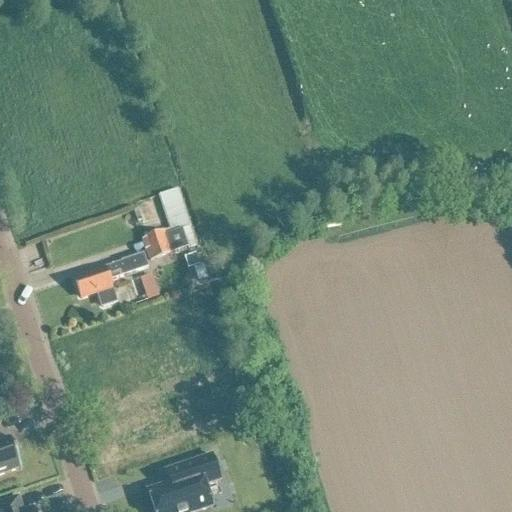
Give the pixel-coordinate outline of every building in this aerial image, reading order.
[(84,156),(39,172),(50,203),(95,188),(90,172),(116,163),(111,148),(84,157),(84,156)] [(177,192),(158,199),(165,217),(184,211),(177,192)] [(150,263),(187,250),(180,232),(164,238),(163,235),(143,242),(150,263)] [(193,270),(199,268),(195,256),(184,260),(188,272),(193,270)] [(115,304),(108,284),(139,273),(134,260),(121,264),(121,265),(104,271),(105,272),(75,282),(81,301),(95,296),(100,309),(102,310),(113,306),(115,304)] [(198,283),(207,280),(203,267),(199,268),(193,270),(198,283)] [(151,275),(138,278),(144,301),(157,298),(151,275)] [(160,351),(119,359),(125,388),(166,380),(160,351)] [(214,370),(218,381),(231,377),(227,365),(214,370)] [(197,423),(239,410),(230,382),(189,394),(197,423)] [(119,411),(131,447),(189,427),(177,392),(119,411)] [(0,478),(19,472),(19,473),(21,472),(10,440),(8,440),(9,441),(0,444),(0,478)] [(152,511),(205,511),(211,510),(204,490),(220,484),(211,459),(165,474),(165,476),(170,474),(173,483),(169,485),(169,487),(147,495),(152,511)] [(0,511),(34,511),(34,510),(32,510),(33,511),(31,511),(22,511),(18,500),(0,506),(0,511)] [(279,511),(276,500),(264,504),(266,511),(279,511)]
